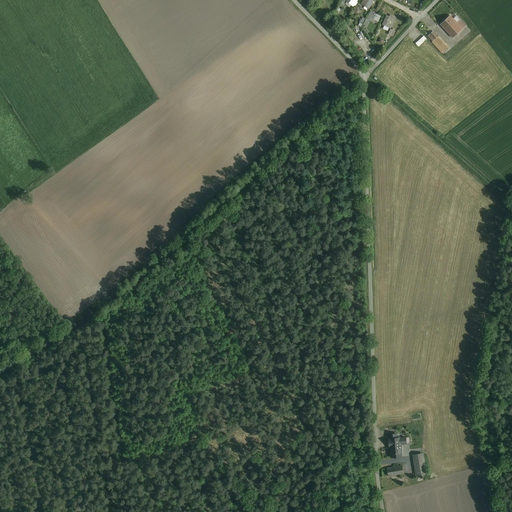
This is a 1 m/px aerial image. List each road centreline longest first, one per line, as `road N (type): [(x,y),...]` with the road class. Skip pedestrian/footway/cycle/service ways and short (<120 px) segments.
road 1 (unclassified): [(365,75),(382,511)]
road 2 (track): [(365,75),(508,198)]
